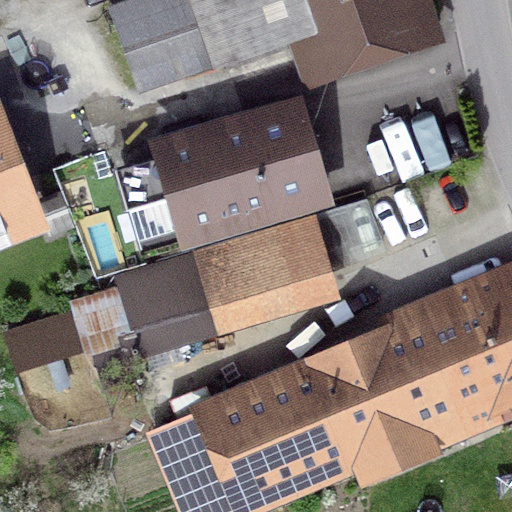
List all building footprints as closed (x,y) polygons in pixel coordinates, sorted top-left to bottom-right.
[(324,63),(413,32),(402,0),(133,0),(111,8),(139,86),(223,57),(227,69),(287,48),(282,36),(310,26),(324,63)] [(226,233),(222,217),(316,190),(295,119),(117,172),(148,256),(226,233)] [(0,234),(31,223),(0,143),(0,234)] [(217,307),(324,275),(309,222),(202,253),(217,307)] [(129,360),(225,331),(217,307),(202,253),(121,277),(124,290),(77,304),(102,384),(134,375),(129,360)] [(157,434),(189,511),(225,511),(511,393),(511,272),(459,295),(464,308),(157,434)] [(5,335),(25,373),(82,343),(62,305),(5,335)]
